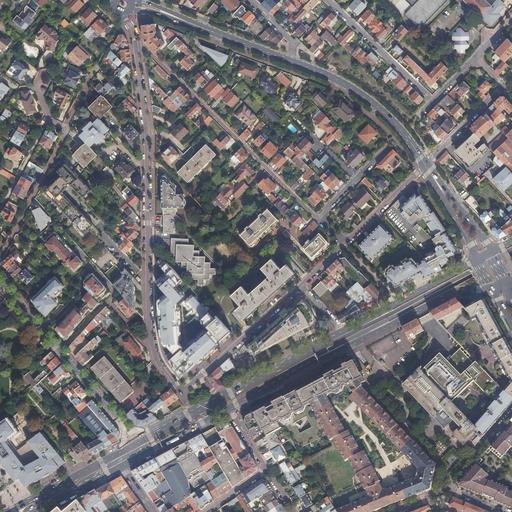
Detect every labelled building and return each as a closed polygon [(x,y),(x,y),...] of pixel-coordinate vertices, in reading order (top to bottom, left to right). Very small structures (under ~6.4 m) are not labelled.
[(36,11),(40,7),(37,3),(33,0),(30,0),(29,4),(27,6),(26,10),(25,11),(21,17),(19,16),(18,15),(14,20),(22,27),(27,22),(30,25),(35,19),(34,18),(37,16),(36,13),(37,13),(36,11)] [(68,4),(76,12),(83,4),(79,0),(70,0),(71,1),(68,4)] [(228,11),(231,14),(241,4),(236,0),(220,0),(220,1),(221,1),(220,2),(223,5),(222,7),(227,12),(228,11)] [(264,0),(261,4),(266,8),(270,12),(277,5),(272,0),(264,0)] [(297,14),(300,11),(288,0),(286,0),(284,2),(281,6),(285,9),(286,8),(287,10),(286,10),(290,14),(292,13),(293,11),(297,14)] [(288,0),(300,11),(302,9),(304,7),(296,0),(288,0)] [(318,0),(317,0),(310,0),(306,5),(304,7),(302,9),(310,16),(312,18),(315,16),(310,12),(309,12),(308,11),(318,0)] [(364,6),(357,0),(356,0),(350,6),(358,14),(365,7),(364,6)] [(462,0),(488,24),(493,24),(498,18),(498,13),(493,8),(494,6),(493,4),(491,6),(484,0),(462,0)] [(212,5),(208,10),(211,13),(216,9),(212,5)] [(237,17),(240,20),(242,18),(247,12),(244,9),(245,8),(242,5),(233,15),(236,18),(237,17)] [(279,7),(277,5),(270,12),(271,13),(273,15),(280,8),(279,7)] [(91,26),(97,21),(94,18),(97,15),(89,8),(82,15),(80,18),(88,25),(89,24),(91,26)] [(308,18),(310,16),(302,9),(300,11),(297,14),(296,16),(292,13),(290,14),(286,18),(290,22),(293,18),(297,22),(305,14),(306,16),(308,18)] [(369,25),(375,19),(376,17),(368,9),(361,17),(369,25)] [(242,18),(240,20),(245,24),(247,23),(249,25),(253,21),(252,20),(255,17),(249,11),(247,12),(242,18)] [(331,35),(332,36),(334,33),(326,26),(334,16),(331,13),(330,13),(325,18),(319,24),(326,31),(331,35)] [(319,24),(325,18),(322,16),(316,22),(319,24)] [(107,26),(99,18),(97,21),(91,26),(99,34),(107,26)] [(249,25),(244,30),(249,32),(252,30),(259,37),(260,36),(268,28),(265,26),(264,27),(255,19),(253,21),(249,25)] [(377,34),(384,27),(375,19),(369,25),(368,26),(377,34)] [(59,25),(64,30),(69,24),(67,22),(66,23),(63,21),(59,25)] [(143,34),(144,40),(156,51),(165,42),(161,39),(160,40),(155,35),(153,33),(157,32),(155,23),(142,25),(143,34)] [(306,32),(310,28),(306,24),(305,26),(302,24),(295,31),(301,36),(305,31),(306,32)] [(377,34),(375,35),(379,39),(387,31),(390,27),(387,24),(384,27),(377,34)] [(400,40),(409,31),(402,24),(399,27),(395,30),(399,34),(396,37),(400,40)] [(45,25),(36,36),(36,39),(39,41),(41,40),(42,39),(48,43),(48,44),(46,45),(45,49),(47,51),(55,52),(56,44),(59,41),(57,39),(59,36),(58,35),(58,34),(51,28),(50,29),(45,25)] [(260,36),(264,40),(266,39),(267,40),(269,38),(272,40),(272,41),(278,43),(283,38),(278,33),(277,35),(269,27),(268,28),(260,36)] [(164,33),(172,41),(177,37),(168,28),(167,28),(166,29),(167,29),(164,33)] [(168,28),(177,37),(181,41),(185,36),(186,35),(181,33),(168,28)] [(313,45),(320,38),(316,35),(317,34),(310,28),(306,32),(305,33),(308,36),(305,39),(308,42),(309,42),(313,45)] [(456,41),(464,50),(469,45),(465,40),(469,36),(460,28),(452,36),(456,41)] [(92,34),(88,30),(83,34),(88,39),(92,34)] [(338,42),(342,45),(351,35),(353,34),(349,30),(342,37),(337,33),(333,37),(338,42)] [(326,38),(327,39),(331,35),(326,31),(320,38),(313,45),(309,49),(312,53),(318,47),(326,38)] [(0,34),(0,48),(3,51),(12,41),(8,37),(6,39),(0,34)] [(123,47),(120,50),(126,49),(126,45),(127,46),(128,43),(126,42),(127,40),(123,34),(119,34),(115,43),(123,47)] [(335,46),(338,42),(333,37),(332,36),(331,35),(327,39),(335,46)] [(342,45),(343,47),(345,44),(352,37),(351,35),(342,45)] [(181,41),(187,47),(192,43),(185,36),(181,41)] [(172,41),(171,43),(174,46),(176,44),(183,51),(187,47),(181,41),(177,37),(172,41)] [(504,62),(511,53),(511,43),(508,39),(495,53),(496,54),(504,62)] [(461,53),(464,50),(456,41),(452,45),(461,53)] [(89,58),(91,55),(80,44),(77,47),(74,50),(72,49),(70,48),(68,50),(69,52),(71,54),(67,57),(72,61),(78,65),(83,60),(84,61),(88,58),(89,58)] [(115,55),(120,50),(114,45),(112,44),(109,49),(111,51),(114,53),(115,55)] [(398,56),(403,52),(396,44),(393,47),(391,49),(398,56)] [(358,61),(362,58),(366,54),(358,46),(354,50),(355,51),(353,53),(350,51),(349,53),(358,61)] [(180,62),(188,70),(195,63),(190,58),(194,54),(187,47),(183,51),(187,55),(180,62)] [(226,62),(228,54),(215,50),(207,47),(205,50),(221,66),(226,62)] [(120,50),(115,55),(121,61),(131,60),(129,49),(126,49),(120,50)] [(314,54),(319,59),(324,55),(319,50),(314,54)] [(111,51),(107,56),(118,66),(122,62),(121,61),(115,55),(114,53),(111,51)] [(365,58),(373,65),(378,59),(370,52),(365,58)] [(494,71),(498,75),(508,65),(504,62),(496,54),(492,57),(495,60),(493,62),(496,65),(500,60),(502,62),(495,71),(494,71)] [(430,87),(435,82),(428,75),(423,71),(413,61),(412,61),(407,56),(402,60),(408,66),(409,65),(425,81),(424,82),(430,87)] [(16,59),(11,66),(17,70),(12,76),(20,82),(29,68),(16,59)] [(444,65),(448,69),(452,64),(449,61),(444,65)] [(243,62),(242,62),(240,68),(239,72),(255,78),(259,68),(243,62)] [(428,75),(435,82),(448,69),(444,65),(441,62),(435,68),(434,67),(433,68),(434,69),(429,73),(428,75)] [(117,70),(119,72),(123,76),(130,69),(124,63),(117,70)] [(165,78),(168,75),(158,64),(155,67),(165,78)] [(80,75),(82,71),(69,65),(65,73),(68,75),(64,83),(74,88),(76,85),(77,86),(80,80),(79,79),(81,76),(80,75)] [(390,66),(385,72),(390,76),(395,71),(390,66)] [(149,71),(155,79),(158,76),(153,68),(149,71)] [(196,82),(202,88),(210,79),(207,76),(208,75),(203,71),(200,74),(199,73),(194,77),(197,81),(196,82)] [(280,82),(286,87),(291,81),(285,75),(281,72),(280,71),(276,76),(281,81),(280,82)] [(399,75),(398,74),(392,81),(400,88),(406,82),(399,75)] [(148,75),(149,88),(151,88),(151,89),(153,90),(154,89),(156,90),(155,91),(155,93),(156,94),(158,94),(159,94),(162,97),(162,98),(161,99),(163,101),(165,101),(165,100),(167,102),(168,101),(169,102),(172,100),(165,93),(148,75)] [(270,80),(271,79),(270,78),(263,75),(260,85),(264,86),(272,95),(276,91),(275,90),(278,87),(272,82),(270,80)] [(206,89),(216,100),(221,95),(225,91),(222,88),(222,87),(215,80),(206,89)] [(460,97),(470,87),(463,81),(458,87),(460,88),(456,92),(460,97)] [(477,94),(483,100),(486,96),(484,94),(491,86),(486,81),(478,89),(480,91),(477,94)] [(9,88),(1,82),(0,84),(0,100),(1,99),(2,99),(5,93),(6,94),(9,88)] [(95,88),(102,95),(103,97),(114,86),(109,82),(103,88),(100,84),(95,88)] [(409,85),(401,94),(403,95),(406,92),(407,94),(412,88),(409,85)] [(165,93),(172,100),(173,101),(184,90),(179,86),(174,91),(170,88),(165,93)] [(224,99),(231,106),(238,99),(231,91),(231,90),(229,87),(225,91),(221,95),(224,99)] [(71,96),(58,89),(54,95),(61,98),(57,107),(64,110),(71,96)] [(29,96),(29,90),(21,91),(22,100),(21,102),(22,105),(24,105),(28,115),(37,111),(35,106),(36,106),(34,101),(33,102),(30,96),(29,96)] [(179,107),(182,109),(192,99),(190,96),(184,90),(173,101),(179,107)] [(296,95),(291,90),(287,94),(289,96),(284,101),(291,107),(292,106),(296,109),(302,102),(299,99),(295,96),(296,95)] [(423,98),(416,91),(410,97),(417,104),(420,102),(421,102),(423,100),(422,99),(423,98)] [(314,99),(323,108),(331,99),(328,96),(326,98),(320,93),(314,99)] [(89,108),(98,118),(101,116),(102,117),(106,113),(105,112),(107,109),(108,110),(112,106),(109,103),(103,97),(102,95),(89,108)] [(447,95),(437,105),(441,108),(444,105),(447,103),(448,104),(449,103),(451,105),(454,102),(453,100),(447,95)] [(500,96),(493,103),(503,114),(505,113),(502,110),(505,107),(510,113),(511,110),(511,105),(508,101),(504,96),(500,96)] [(136,114),(138,116),(137,110),(126,98),(122,102),(135,115),(136,114)] [(332,109),(344,121),(348,117),(350,120),(354,115),(340,101),(332,109)] [(188,112),(186,114),(190,118),(201,108),(197,103),(188,112)] [(494,113),(489,118),(495,123),(496,125),(503,118),(507,121),(508,120),(505,117),(503,114),(493,103),(489,108),(494,113)] [(457,119),(464,111),(457,104),(450,112),(457,119)] [(249,126),(257,118),(244,105),(235,115),(240,119),(241,118),(249,126)] [(437,105),(428,115),(430,117),(432,118),(438,112),(442,116),(442,115),(445,112),(441,108),(437,105)] [(266,107),(262,111),(275,125),(280,120),(267,106),(266,107)] [(8,118),(11,112),(7,110),(5,109),(4,111),(2,114),(8,118)] [(322,112),(319,109),(313,116),(313,117),(315,119),(314,120),(322,128),(328,133),(330,131),(336,125),(333,123),(330,120),(323,113),(322,112)] [(447,119),(450,116),(446,113),(445,112),(442,115),(446,119),(440,125),(447,132),(454,125),(447,119)] [(473,126),(470,128),(474,133),(479,138),(495,123),(489,118),(485,113),(472,125),(473,126)] [(194,123),(198,126),(203,122),(206,118),(203,115),(194,123)] [(201,129),(202,130),(213,119),(209,115),(206,118),(203,122),(198,126),(201,129)] [(98,118),(94,123),(103,133),(108,128),(98,118)] [(254,130),(257,133),(263,126),(265,124),(262,121),(254,130)] [(80,137),(86,143),(90,146),(95,141),(97,143),(105,134),(103,133),(94,123),(93,123),(91,122),(83,130),(85,132),(80,137)] [(17,131),(25,135),(29,127),(22,123),(17,131)] [(181,123),(171,133),(179,141),(189,132),(181,123)] [(132,140),(139,133),(130,124),(122,131),(132,140)] [(321,140),(327,146),(334,139),(335,138),(332,135),(339,128),(336,125),(330,131),(328,133),(321,140)] [(358,135),(367,143),(377,133),(368,125),(358,135)] [(434,133),(443,141),(443,140),(449,134),(440,126),(434,133)] [(248,127),(239,136),(243,140),(244,141),(251,133),(249,130),(250,129),(248,127)] [(501,130),(503,132),(506,135),(509,132),(504,127),(501,130)] [(335,138),(334,139),(336,141),(338,143),(346,135),(345,134),(344,133),(339,128),(332,135),(335,138)] [(20,145),(25,135),(17,131),(14,129),(10,136),(13,138),(12,141),(20,145)] [(44,135),(54,141),(57,136),(54,134),(54,133),(51,131),(50,132),(47,130),(44,135)] [(285,134),(290,139),(294,135),(289,130),(287,132),(286,131),(283,133),(285,134)] [(487,147),(490,149),(492,152),(493,152),(508,138),(506,135),(503,132),(487,147)] [(479,138),(474,133),(456,150),(471,166),(490,149),(487,147),(486,146),(483,143),(477,149),(474,145),(480,139),(479,138)] [(50,148),(54,141),(44,135),(40,143),(50,148)] [(213,141),(221,149),(232,138),(228,135),(221,142),(217,137),(213,141)] [(254,141),(259,146),(265,140),(261,135),(254,141)] [(311,160),(312,162),(315,159),(316,158),(312,155),(307,150),(309,149),(310,149),(311,149),(310,148),(313,145),(303,136),(300,139),(299,137),(297,136),(296,137),(292,141),(293,142),(296,145),(304,154),(306,155),(311,160)] [(511,142),(508,138),(493,152),(511,172),(511,142)] [(235,141),(232,139),(224,147),(227,150),(235,141)] [(271,156),(276,151),(278,149),(270,141),(263,148),(262,147),(261,148),(262,149),(261,150),(269,158),(271,156)] [(86,143),(73,155),(84,166),(97,154),(90,146),(86,143)] [(216,154),(206,144),(178,172),(189,183),(216,154)] [(300,158),(301,159),(306,155),(304,154),(296,145),(291,150),(300,158)] [(162,154),(170,164),(180,155),(171,146),(162,154)] [(17,160),(23,153),(14,147),(12,150),(8,147),(5,153),(17,160)] [(241,147),(231,157),(236,161),(239,158),(242,161),(247,156),(246,155),(243,152),(244,151),(241,147)] [(303,167),(306,170),(309,167),(301,159),(300,158),(291,150),(288,147),(284,152),(289,157),(301,169),(303,167)] [(350,153),(358,162),(364,157),(356,149),(353,152),(352,151),(350,153)] [(378,165),(381,168),(387,174),(390,171),(384,166),(397,153),(393,150),(378,165)] [(446,151),(437,160),(443,166),(452,158),(446,151)] [(279,167),(286,160),(279,153),(279,154),(273,159),(272,161),(279,167)] [(353,167),(358,162),(350,153),(349,153),(344,158),(353,167)] [(314,163),(315,164),(319,168),(328,157),(326,155),(319,162),(315,159),(312,162),(314,163)] [(506,167),(495,156),(494,158),(493,160),(492,163),(494,165),(496,163),(502,170),(506,167)] [(116,168),(124,177),(129,173),(131,175),(135,171),(129,164),(128,165),(124,161),(116,168)] [(236,199),(248,187),(242,180),(244,178),(244,175),(245,174),(248,177),(254,171),(246,163),(245,162),(239,168),(235,172),(238,175),(230,183),(227,180),(224,184),(227,187),(216,197),(225,205),(230,200),(227,198),(229,196),(228,195),(232,191),(235,195),(234,196),(236,199)] [(66,163),(57,171),(61,175),(70,184),(83,197),(91,190),(66,163)] [(494,165),(491,168),(498,174),(502,170),(496,163),(494,165)] [(112,170),(107,165),(103,169),(107,174),(112,170)] [(301,176),(306,180),(314,172),(311,169),(309,167),(306,170),(301,176)] [(511,182),(511,173),(506,167),(502,170),(498,174),(493,179),(503,191),(511,183),(511,182)] [(462,169),(454,177),(461,184),(469,176),(462,169)] [(0,173),(13,180),(15,176),(2,170),(2,171),(0,173)] [(23,187),(29,176),(24,173),(23,176),(22,176),(17,184),(23,187)] [(323,174),(319,177),(321,179),(323,181),(329,187),(331,189),(336,184),(329,178),(324,173),(323,174)] [(179,224),(177,222),(181,219),(177,215),(175,215),(175,210),(177,209),(176,208),(177,207),(184,207),(184,204),(185,203),(185,202),(185,201),(185,200),(184,199),(183,198),(182,198),(182,197),(183,197),(182,196),(184,194),(166,175),(166,174),(165,174),(164,174),(164,175),(163,175),(163,176),(163,232),(174,233),(174,228),(179,224)] [(283,180),(287,184),(289,182),(281,174),(280,176),(283,180)] [(333,174),(329,178),(336,184),(340,189),(343,185),(345,184),(341,180),(340,181),(333,174)] [(70,184),(61,175),(44,191),(83,234),(93,225),(62,192),(70,184)] [(23,187),(28,190),(32,182),(30,181),(31,177),(29,176),(23,187)] [(480,180),(476,183),(479,186),(486,179),(483,176),(480,180)] [(263,189),(271,181),(267,178),(265,180),(264,179),(264,178),(262,177),(257,183),(263,189)] [(374,186),(380,192),(389,183),(383,177),(380,180),(379,178),(376,181),(377,183),(374,186)] [(365,178),(362,181),(369,188),(371,186),(371,184),(365,178)] [(273,204),(278,199),(286,192),(283,190),(278,195),(279,196),(276,199),(271,195),(270,196),(268,193),(275,186),(271,181),(263,189),(261,191),(262,192),(264,190),(266,192),(264,194),(273,204)] [(292,186),(291,187),(293,189),(293,190),(295,189),(299,184),(296,181),(294,183),(293,185),(292,186)] [(329,187),(323,181),(319,185),(317,182),(312,187),(315,190),(314,190),(313,190),(311,192),(311,193),(312,194),(308,198),(315,205),(325,195),(324,193),(329,187)] [(23,198),(28,190),(23,187),(17,184),(13,192),(18,196),(23,198)] [(131,205),(139,198),(127,186),(122,190),(128,197),(125,199),(131,205)] [(353,200),(357,204),(360,208),(371,197),(363,188),(351,199),(353,200)] [(404,194),(395,202),(393,204),(412,224),(418,218),(419,220),(422,218),(434,237),(431,239),(441,249),(449,257),(454,254),(451,249),(455,246),(421,194),(417,197),(415,193),(408,199),(404,194)] [(273,204),(284,215),(289,210),(282,202),(286,199),(282,195),(278,199),(273,204)] [(355,208),(354,207),(350,203),(349,202),(340,210),(344,213),(341,215),(345,219),(348,216),(349,217),(353,212),(352,211),(355,208)] [(15,213),(18,209),(7,203),(5,207),(15,213)] [(128,206),(125,203),(121,206),(123,209),(124,210),(129,215),(132,219),(137,215),(128,206)] [(5,207),(1,213),(6,216),(5,218),(10,221),(15,213),(5,207)] [(239,234),(250,245),(278,220),(266,208),(261,213),(261,212),(258,215),(258,216),(248,226),(247,225),(244,228),(245,229),(239,234)] [(497,224),(506,235),(511,231),(511,220),(509,217),(500,208),(497,211),(500,214),(507,221),(506,223),(505,221),(503,223),(504,224),(503,225),(494,215),(491,218),(497,224)] [(39,224),(41,229),(45,225),(44,224),(49,219),(47,217),(42,212),(40,209),(34,211),(38,221),(36,223),(38,225),(39,224)] [(295,213),(288,219),(292,223),(296,227),(303,220),(295,213)] [(135,230),(139,226),(137,223),(132,219),(129,215),(125,218),(129,222),(135,230)] [(484,218),(482,219),(485,221),(491,230),(500,238),(504,236),(506,235),(497,224),(493,228),(489,222),(484,218)] [(318,225),(314,220),(301,232),(305,237),(318,225)] [(130,240),(138,233),(135,230),(129,222),(125,225),(120,229),(124,234),(130,240)] [(118,235),(120,234),(122,232),(120,229),(115,224),(111,227),(118,235)] [(358,246),(366,254),(371,259),(376,255),(377,255),(380,252),(385,247),(386,246),(390,242),(390,241),(393,238),(394,237),(380,224),(358,246)] [(123,241),(130,247),(131,246),(133,244),(130,240),(124,234),(122,232),(120,234),(118,235),(121,238),(123,240),(123,241)] [(302,249),(311,259),(328,243),(318,233),(302,249)] [(57,234),(47,243),(48,245),(47,246),(54,254),(55,253),(64,263),(63,264),(67,268),(69,266),(71,268),(72,267),(75,271),(84,263),(78,257),(57,234)] [(118,246),(124,252),(130,247),(123,241),(123,240),(121,238),(115,243),(118,246)] [(197,285),(203,285),(204,280),(209,280),(210,274),(215,274),(216,268),(210,268),(210,262),(205,262),(205,256),(199,256),(199,250),(194,250),(194,245),(188,244),(189,239),(172,238),(171,255),(176,255),(176,261),(182,261),(181,267),(187,267),(187,273),(192,273),(192,279),(197,279),(197,285)] [(6,266),(8,268),(18,260),(16,259),(20,253),(15,248),(10,253),(11,254),(2,263),(5,266),(6,266)] [(448,258),(449,257),(441,249),(423,258),(424,259),(436,272),(442,269),(440,265),(449,260),(448,258)] [(371,259),(366,254),(365,256),(372,262),(378,256),(377,255),(376,255),(371,259)] [(231,332),(216,315),(213,318),(193,296),(185,303),(188,307),(188,306),(193,311),(192,312),(197,317),(198,317),(209,330),(206,332),(203,329),(183,347),(179,342),(176,311),(175,304),(184,296),(180,291),(178,292),(174,288),(180,283),(178,281),(181,278),(162,256),(156,262),(167,273),(157,283),(167,294),(162,299),(160,298),(157,301),(159,328),(160,336),(161,336),(162,343),(165,343),(165,347),(167,347),(174,355),(167,360),(174,371),(180,378),(196,364),(197,366),(219,346),(216,343),(219,341),(220,342),(231,332)] [(375,304),(377,303),(379,291),(363,276),(345,257),(340,257),(339,257),(337,259),(344,267),(357,282),(372,298),(371,298),(375,304)] [(436,272),(424,259),(419,263),(418,263),(417,262),(416,263),(411,257),(407,259),(402,262),(397,264),(398,265),(396,266),(395,267),(392,264),(391,265),(384,272),(383,273),(395,285),(406,280),(404,277),(412,273),(413,276),(420,272),(424,278),(432,274),(435,271),(436,272)] [(234,310),(243,319),(294,273),(285,264),(280,268),(271,258),(260,268),(268,276),(248,293),(241,285),(230,295),(239,305),(234,310)] [(344,267),(337,259),(331,265),(339,274),(342,271),(340,270),(344,267)] [(18,260),(8,268),(10,271),(10,272),(13,275),(21,269),(18,266),(21,264),(18,260)] [(104,274),(110,282),(121,271),(114,264),(103,274),(104,274)] [(339,274),(331,265),(325,270),(329,275),(332,278),(335,275),(337,276),(339,274)] [(19,274),(28,283),(34,277),(35,276),(34,275),(33,276),(25,268),(19,274)] [(113,285),(122,294),(135,308),(133,277),(125,268),(121,271),(110,282),(113,285)] [(91,311),(93,309),(94,308),(99,303),(98,302),(104,296),(106,297),(111,293),(93,273),(84,281),(84,287),(89,291),(83,298),(87,302),(87,303),(78,312),(74,308),(56,328),(66,339),(74,331),(73,330),(75,327),(74,326),(89,309),(91,311)] [(335,282),(332,278),(329,275),(322,282),(329,289),(335,282)] [(52,298),(63,286),(54,276),(31,299),(46,315),(57,303),(52,298)] [(336,316),(345,307),(336,297),(335,296),(329,289),(322,282),(318,277),(308,287),(336,316)] [(369,308),(375,304),(371,298),(372,298),(357,282),(351,287),(345,293),(352,301),(353,301),(362,311),(369,308)] [(0,292),(0,294),(13,307),(0,292)] [(116,299),(112,302),(116,306),(117,303),(122,308),(121,308),(128,316),(135,309),(135,308),(122,294),(116,299)] [(108,299),(105,302),(112,308),(115,305),(108,299)] [(437,321),(463,307),(456,299),(442,306),(430,313),(437,321)] [(503,390),(511,397),(511,354),(510,350),(500,332),(486,306),(482,299),(464,308),(467,312),(472,320),(475,318),(489,342),(508,378),(508,377),(510,381),(503,390)] [(310,308),(301,300),(249,347),(254,353),(316,320),(310,308)] [(358,314),(362,311),(353,301),(351,303),(350,302),(345,307),(348,309),(354,316),(358,314)] [(97,323),(98,323),(99,324),(101,321),(106,325),(112,318),(107,314),(110,311),(106,306),(98,314),(95,317),(94,319),(97,323)] [(347,320),(354,316),(348,309),(347,310),(348,311),(337,317),(342,322),(347,320)] [(469,321),(463,315),(446,331),(452,336),(469,321)] [(71,352),(74,357),(91,341),(88,339),(89,336),(87,335),(98,323),(97,323),(94,319),(80,333),(81,334),(67,348),(71,352)] [(409,324),(402,328),(410,343),(411,342),(409,339),(423,331),(417,320),(409,324)] [(79,361),(83,366),(93,356),(91,354),(88,357),(85,354),(83,354),(82,352),(82,351),(83,352),(85,353),(87,351),(88,351),(101,339),(97,336),(91,341),(74,357),(79,361)] [(127,338),(122,342),(139,362),(144,358),(135,347),(136,347),(133,344),(127,338)] [(460,349),(447,361),(451,365),(463,352),(460,349)] [(45,365),(55,356),(52,352),(39,363),(41,365),(43,363),(45,365)] [(455,387),(460,393),(473,382),(483,391),(487,396),(493,402),(487,409),(488,410),(474,425),(483,435),(487,431),(494,423),(502,414),(502,413),(511,402),(511,397),(503,390),(501,389),(499,387),(494,381),(482,369),(480,370),(473,363),(463,352),(451,365),(447,361),(445,359),(436,367),(455,387)] [(436,367),(445,359),(440,353),(431,362),(436,367)] [(57,367),(61,363),(56,358),(48,365),(53,370),(57,367)] [(92,367),(121,401),(132,391),(103,358),(92,367)] [(236,378),(239,377),(229,358),(213,373),(217,379),(219,377),(225,373),(231,368),(236,378)] [(243,421),(253,438),(263,433),(262,431),(263,431),(267,437),(269,435),(274,432),(282,428),(279,423),(279,421),(280,420),(283,420),(291,416),(292,413),(296,413),(305,409),(306,405),(306,404),(310,402),(315,412),(331,404),(331,403),(326,395),(329,393),(331,392),(331,393),(334,394),(342,389),(343,387),(346,387),(350,393),(350,392),(353,391),(355,390),(356,391),(357,390),(361,387),(362,386),(361,384),(365,381),(364,378),(354,358),(353,358),(339,365),(319,376),(268,403),(253,411),(245,416),(243,421)] [(479,365),(475,361),(473,363),(480,370),(482,369),(479,365)] [(459,410),(451,402),(460,393),(455,387),(436,367),(431,362),(422,371),(420,368),(416,371),(406,380),(403,384),(445,428),(453,420),(459,427),(452,434),(455,436),(455,435),(462,441),(464,439),(466,436),(469,439),(472,442),(475,444),(480,439),(483,435),(474,425),(465,416),(459,410)] [(64,375),(68,371),(63,365),(59,369),(55,372),(54,373),(58,378),(62,375),(62,376),(64,375)] [(32,385),(34,387),(38,384),(46,376),(42,373),(34,380),(31,377),(32,376),(28,373),(25,376),(32,385)] [(54,383),(59,379),(58,378),(54,373),(49,377),(54,383)] [(221,386),(225,384),(219,377),(217,379),(213,373),(208,377),(217,389),(221,386)] [(75,391),(81,386),(77,381),(71,386),(68,383),(67,385),(68,386),(66,387),(67,388),(71,392),(76,399),(77,397),(80,396),(75,391)] [(38,384),(34,387),(39,393),(43,390),(38,384)] [(81,398),(87,393),(81,386),(75,391),(80,396),(81,398)] [(350,397),(401,451),(412,441),(361,387),(357,390),(356,391),(354,393),(353,394),(350,397)] [(71,392),(67,388),(62,391),(66,396),(71,392)] [(176,400),(177,399),(171,391),(164,395),(159,398),(164,405),(166,406),(172,402),(172,403),(176,400)] [(71,402),(72,401),(76,399),(71,392),(66,396),(71,402)] [(77,407),(82,403),(77,397),(76,399),(72,401),(77,407)] [(147,398),(141,402),(144,405),(144,406),(146,408),(152,414),(164,405),(159,398),(152,404),(147,398)] [(93,400),(87,405),(119,442),(121,433),(93,400)] [(119,442),(87,405),(85,401),(82,403),(77,407),(76,408),(81,414),(79,415),(98,437),(97,437),(99,439),(107,448),(113,445),(119,442)] [(365,490),(366,489),(379,482),(380,482),(379,479),(365,452),(360,454),(357,448),(358,447),(353,437),(351,438),(348,432),(346,433),(331,404),(315,412),(330,441),(333,439),(345,461),(348,459),(362,484),(365,490)] [(142,428),(157,420),(152,414),(146,408),(137,414),(133,409),(125,416),(129,420),(134,427),(142,428)] [(76,441),(79,438),(62,419),(60,421),(64,425),(63,426),(76,441)] [(8,420),(0,426),(0,461),(15,481),(19,478),(25,487),(52,473),(65,462),(41,433),(17,451),(9,440),(18,433),(8,420)] [(487,476),(474,464),(463,477),(462,477),(456,484),(474,492),(486,497),(495,500),(496,501),(508,506),(511,507),(511,421),(489,446),(501,457),(510,447),(511,448),(511,447),(511,490),(507,488),(508,487),(486,477),(487,476)] [(242,461),(250,456),(230,423),(226,422),(222,424),(215,427),(221,437),(224,442),(228,439),(233,449),(230,451),(237,464),(239,463),(242,461)] [(187,438),(188,441),(201,435),(200,431),(193,435),(187,438)] [(276,435),(274,432),(269,435),(267,437),(256,443),(255,443),(257,447),(264,442),(268,448),(261,452),(262,455),(277,447),(279,445),(281,444),(280,442),(278,441),(275,437),(276,435)] [(188,441),(188,442),(197,458),(200,456),(197,451),(203,448),(205,451),(209,448),(201,435),(188,441)] [(57,436),(53,440),(58,446),(62,443),(57,436)] [(434,436),(427,442),(438,454),(445,448),(434,436)] [(224,473),(233,487),(246,479),(240,469),(237,464),(230,451),(224,442),(221,437),(217,440),(219,442),(209,448),(214,456),(218,462),(224,473)] [(106,449),(107,448),(99,439),(98,440),(86,446),(94,455),(99,452),(106,449)] [(293,454),(298,451),(290,439),(281,444),(287,453),(285,454),(279,445),(277,447),(262,455),(266,460),(270,467),(276,464),(288,457),(293,454)] [(400,484),(405,498),(431,487),(436,464),(433,461),(432,462),(419,449),(420,448),(416,444),(413,441),(413,442),(412,441),(401,451),(418,470),(416,478),(400,484)] [(83,461),(94,455),(86,446),(82,442),(74,450),(83,461)] [(188,478),(191,495),(195,493),(201,489),(205,486),(204,484),(210,479),(209,477),(207,473),(205,470),(201,464),(200,462),(197,458),(188,442),(180,446),(172,450),(188,478)] [(209,448),(205,451),(208,457),(209,459),(210,459),(214,456),(209,448)] [(186,499),(187,498),(191,495),(188,478),(172,450),(162,455),(155,459),(166,481),(171,490),(168,492),(170,495),(168,496),(167,498),(166,498),(166,499),(164,501),(163,499),(162,500),(165,504),(164,505),(161,501),(155,505),(160,511),(166,511),(178,504),(183,500),(186,499)] [(205,470),(218,462),(214,456),(210,459),(209,459),(201,464),(205,470)] [(240,469),(246,479),(257,471),(258,467),(255,463),(250,456),(242,461),(244,465),(243,466),(244,467),(244,468),(242,468),(240,469)] [(272,470),(272,471),(280,466),(285,475),(294,470),(290,463),(292,462),(289,457),(288,457),(276,464),(270,467),(272,470)] [(155,459),(143,465),(132,471),(147,493),(166,481),(155,459)] [(294,470),(285,475),(292,486),(298,482),(302,479),(297,472),(295,469),(294,470)] [(212,481),(220,496),(225,492),(233,487),(224,473),(214,480),(209,472),(207,473),(209,477),(210,479),(212,481)] [(124,498),(132,492),(121,477),(116,480),(109,484),(114,493),(120,501),(122,500),(121,498),(117,492),(121,489),(123,493),(121,494),(123,496),(124,498)] [(242,493),(252,511),(268,511),(270,511),(281,504),(276,495),(269,499),(264,490),(270,486),(267,481),(261,480),(251,487),(242,493)] [(166,481),(147,493),(149,496),(154,502),(168,492),(171,490),(166,481)] [(205,486),(214,500),(217,498),(220,496),(212,481),(210,483),(205,486)] [(336,510),(336,511),(370,511),(393,503),(405,498),(400,484),(386,490),(385,489),(382,490),(379,482),(366,489),(368,496),(365,497),(366,498),(336,510)] [(114,493),(109,484),(103,487),(96,491),(101,500),(114,493)] [(290,498),(293,503),(300,498),(306,494),(300,484),(294,488),(297,494),(290,498)] [(191,495),(201,509),(207,505),(214,500),(205,486),(201,489),(205,495),(199,499),(195,493),(191,495)] [(86,494),(77,499),(86,511),(93,511),(90,507),(91,507),(96,505),(101,511),(109,511),(101,500),(96,491),(95,489),(86,494)] [(131,508),(140,502),(135,496),(132,492),(124,498),(126,497),(130,502),(128,503),(131,508)] [(252,511),(242,493),(227,503),(229,506),(231,504),(232,505),(236,502),(236,501),(238,500),(245,511),(252,511)] [(306,494),(300,498),(307,508),(313,504),(306,494)] [(187,498),(196,511),(197,511),(201,509),(191,495),(187,498)] [(336,511),(336,510),(327,497),(324,499),(328,506),(321,511),(336,511)] [(468,511),(482,511),(484,510),(453,497),(449,506),(459,509),(458,510),(463,511),(463,510),(468,511)] [(86,511),(77,499),(78,501),(65,507),(55,511),(86,511)] [(146,511),(145,509),(140,502),(131,508),(130,510),(131,511),(146,511)]
